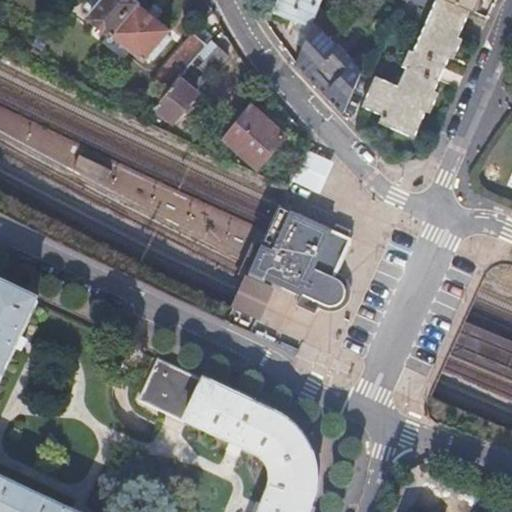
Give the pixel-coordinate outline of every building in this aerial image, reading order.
[(87,0),(84,4),(95,13),(91,19),(146,61),(150,56),(155,59),(172,37),(167,34),(172,28),(135,0),(87,0)] [(317,12),(322,0),(277,0),(274,7),(312,25),(317,12)] [(439,0),(428,0),(411,41),(406,53),(401,51),(394,67),(401,70),(393,88),(371,79),(358,110),(378,119),(375,125),(410,141),(447,57),(466,12),(439,0)] [(439,0),(466,12),(470,14),(475,0),(439,0)] [(312,25),(294,65),(340,113),(363,58),(355,50),(350,62),(331,42),(337,34),(317,12),(312,25)] [(176,81),(187,67),(212,37),(200,29),(165,73),(176,81)] [(215,48),(198,69),(210,78),(226,57),(215,48)] [(176,81),(151,112),(172,127),(179,117),(182,120),(188,112),(185,110),(207,82),(187,67),(176,81)] [(251,105),(222,144),(260,173),(290,135),(251,105)] [(73,167),(105,182),(112,168),(80,152),(73,167)] [(283,205),(253,268),(262,272),(305,292),(300,303),(302,304),(305,305),(318,311),(321,305),(330,309),(336,309),(341,308),(344,307),(346,305),(348,303),(350,301),(351,298),(352,296),(353,292),(353,286),(351,281),(349,278),(347,276),(344,273),(339,271),(355,237),(351,235),(354,229),(344,224),(341,231),(335,228),(283,205)] [(0,283),(0,511),(64,511),(0,481),(0,382),(39,302),(0,283)] [(445,351),(511,379),(511,341),(459,320),(445,351)] [(159,362),(139,403),(254,462),(259,464),(263,468),(266,472),(269,477),(270,482),(270,487),(268,492),(266,497),(259,511),(308,511),(311,506),(313,497),(314,488),(313,470),(307,453),(302,445),(291,431),(284,426),(276,421),(159,362)] [(449,511),(420,499),(415,511),(449,511)]
